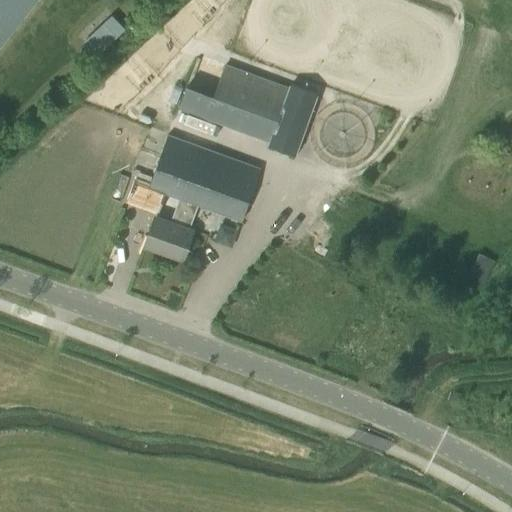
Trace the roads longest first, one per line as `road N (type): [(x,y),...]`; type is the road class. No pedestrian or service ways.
road 1 (tertiary): [(511,483),(366,408),(0,282)]
road 2 (track): [(420,432),(441,388),(511,372)]
